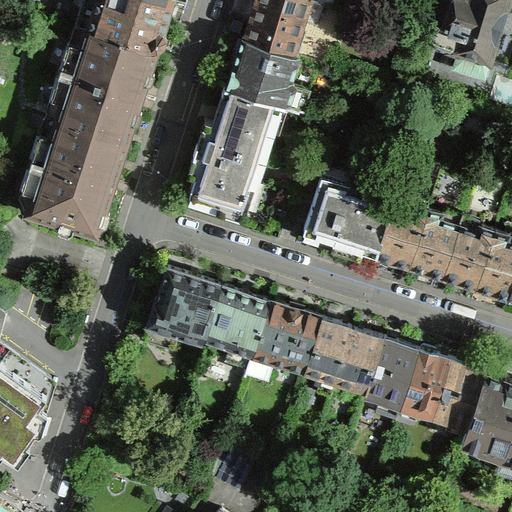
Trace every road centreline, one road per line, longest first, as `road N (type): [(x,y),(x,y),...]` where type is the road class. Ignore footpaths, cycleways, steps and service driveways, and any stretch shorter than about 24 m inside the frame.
road 1 (residential): [(145,223),(511,336)]
road 2 (residential): [(145,223),(45,511)]
road 3 (residential): [(218,0),(145,223)]
